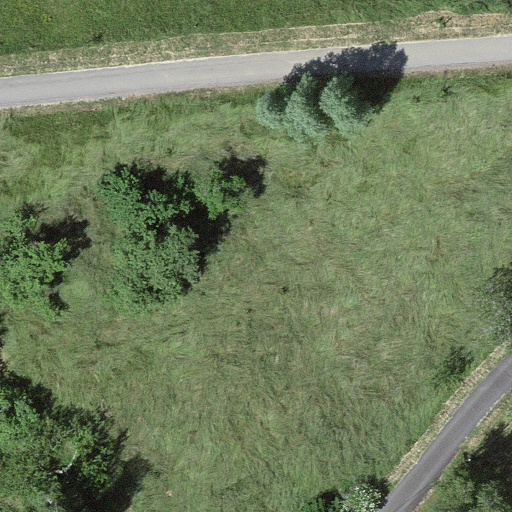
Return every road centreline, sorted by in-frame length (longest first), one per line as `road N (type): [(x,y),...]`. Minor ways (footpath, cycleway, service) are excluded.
road 1 (unclassified): [(0,102),(511,57)]
road 2 (residential): [(511,378),(399,511)]
